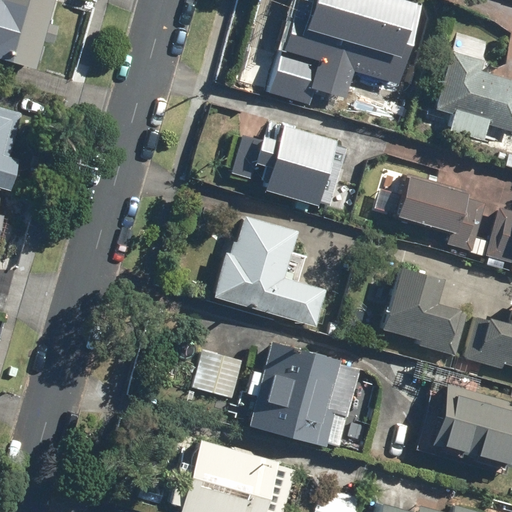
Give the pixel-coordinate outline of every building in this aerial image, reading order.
[(48,0),(0,0),(0,59),(28,67),(48,0)] [(288,0),(273,52),(282,55),(271,88),(309,100),(315,80),(341,88),(347,67),(394,82),(419,3),(407,0),(288,0)] [(486,62),(451,50),(432,106),(452,112),(447,127),(481,139),(487,122),(511,130),(511,79),(483,70),(486,62)] [(0,185),(5,187),(13,159),(0,155),(0,135),(5,117),(0,115),(0,185)] [(334,139),(280,123),(275,138),(260,134),(252,160),(269,165),(262,188),(315,204),(316,201),(326,204),(344,146),(333,143),(334,139)] [(466,190),(406,172),(394,213),(451,229),(447,244),(466,249),(481,201),(464,196),(466,190)] [(511,211),(497,207),(482,255),(503,261),(507,249),(511,250),(511,211)] [(230,251),(222,249),(209,295),(313,325),(324,287),(282,275),(295,229),(241,213),(230,251)] [(441,277),(397,264),(379,327),(412,337),(411,342),(452,354),(464,311),(434,302),(441,277)] [(511,306),(507,324),(476,314),(462,358),(497,368),(499,360),(511,364),(511,306)] [(338,358),(270,338),(245,423),(321,445),(332,408),(324,406),(338,358)] [(239,358),(198,347),(187,387),(229,398),(239,358)] [(511,449),(511,401),(446,381),(426,444),(506,469),(511,449)] [(289,463),(196,437),(174,511),(285,511),(276,509),(289,463)] [(350,511),(355,497),(316,486),(308,511),(350,511)] [(447,511),(414,511),(378,502),(375,511),(481,511),(450,503),(447,511)]
